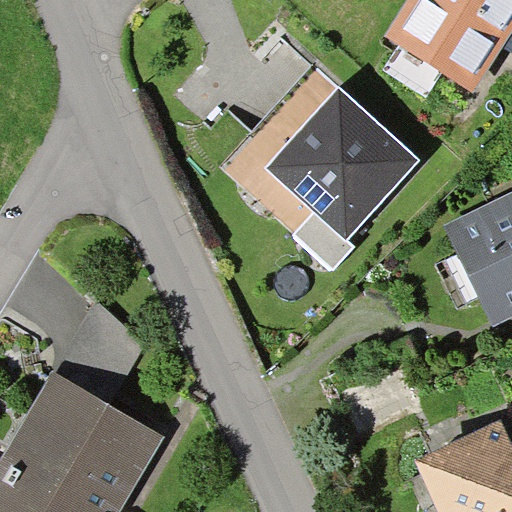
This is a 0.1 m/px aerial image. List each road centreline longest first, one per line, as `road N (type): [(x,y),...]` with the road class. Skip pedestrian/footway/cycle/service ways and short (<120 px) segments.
road 1 (residential): [(297,511),(116,112)]
road 2 (residential): [(116,112),(48,187),(0,267)]
